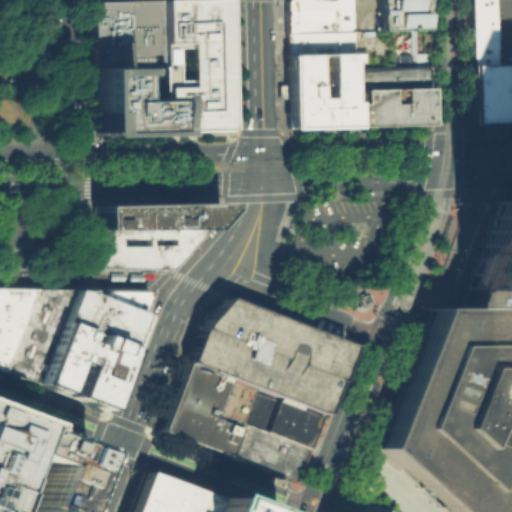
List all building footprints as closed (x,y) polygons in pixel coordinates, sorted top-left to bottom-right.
[(88,0),(123,0),(124,65),(90,66),(88,0)] [(123,0),(158,0),(160,64),(124,65),(123,0)] [(158,0),(223,0),(227,128),(161,130),(160,92),(160,64),(158,0)] [(281,0),(348,0),(348,30),(282,32),(281,0)] [(420,0),(421,29),(373,29),(373,0),(420,0)] [(489,62),(488,0),(463,0),(464,63),(489,62)] [(282,53),(282,32),(348,30),(349,51),(282,53)] [(349,88),(350,124),(284,126),(282,53),(349,51),(349,66),(349,88)] [(511,61),(511,120),(465,122),(465,93),(464,63),(489,62),(511,61)] [(91,132),(90,66),(124,65),(160,64),(160,92),(161,130),(91,132)] [(349,88),(349,66),(422,64),(423,86),(349,88)] [(424,123),(350,124),(349,88),(423,86),(424,123)] [(452,304),(511,304),(511,199),(491,199),(455,296),(452,304)] [(199,227),(90,227),(89,204),(217,201),(217,207),(199,227)] [(164,266),(92,266),(90,227),(199,227),(195,231),(164,266)] [(41,230),(42,254),(29,254),(28,237),(28,230),(41,230)] [(0,286),(29,287),(0,361),(0,286)] [(0,361),(29,287),(66,288),(54,320),(30,382),(0,370),(0,361)] [(66,288),(73,287),(136,312),(123,347),(87,333),(78,330),(54,320),(66,288)] [(145,288),(136,312),(73,287),(145,288)] [(316,413),(295,405),(273,396),(247,386),(221,376),(181,361),(178,360),(193,323),(218,296),(282,320),(343,344),(316,413)] [(511,304),(452,304),(422,304),(370,445),(416,487),(442,511),(491,511),(511,458),(511,304)] [(64,395),(55,391),(30,382),(54,320),(78,330),(87,333),(123,347),(121,352),(100,408),(64,395)] [(221,454),(232,426),(234,421),(247,386),(221,376),(181,361),(155,429),(221,454)] [(303,448),(259,431),(234,421),(247,386),(273,396),(295,405),(294,407),(315,415),(309,431),(303,448)] [(0,414),(17,421),(5,452),(0,465),(0,414)] [(0,511),(58,511),(83,447),(17,421),(5,452),(0,465),(0,511)] [(290,481),(221,454),(232,426),(234,421),(259,431),(303,448),(290,481)] [(122,511),(201,511),(208,495),(183,485),(139,468),(122,511)] [(201,511),(253,511),(208,495),(201,511)]
